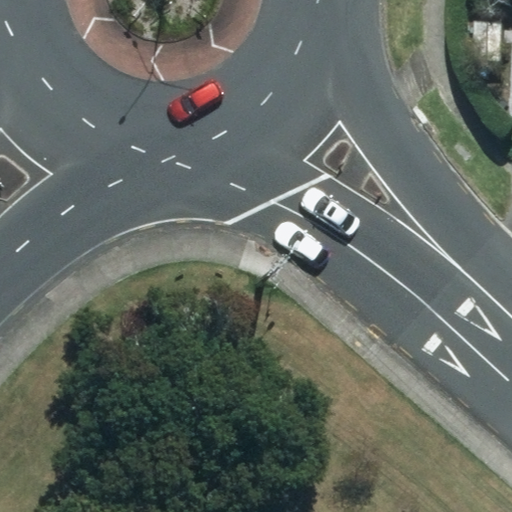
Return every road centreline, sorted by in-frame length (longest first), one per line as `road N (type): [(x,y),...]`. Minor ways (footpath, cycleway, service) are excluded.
road 1 (secondary): [(331,10),(436,241)]
road 2 (secondary): [(436,241),(221,143)]
road 3 (secondary): [(331,10),(313,65),(272,114),(221,143)]
road 4 (secondary): [(106,142),(0,237)]
